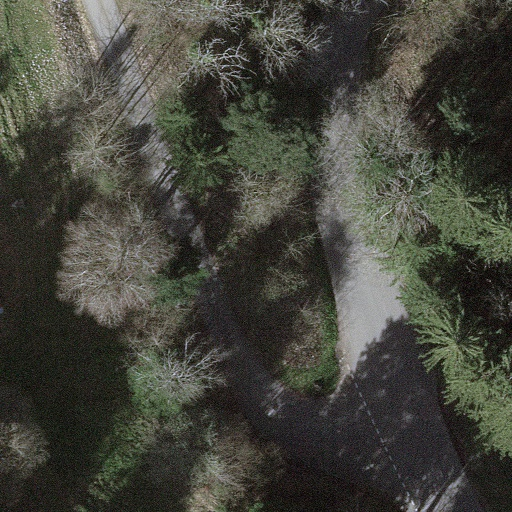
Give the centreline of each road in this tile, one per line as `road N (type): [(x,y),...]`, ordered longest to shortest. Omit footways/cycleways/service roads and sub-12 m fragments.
road 1 (unclassified): [(414,432),(327,442),(294,429),(265,402),(197,265),(99,0)]
road 2 (unclassified): [(342,0),(324,56),(333,171),(414,432)]
